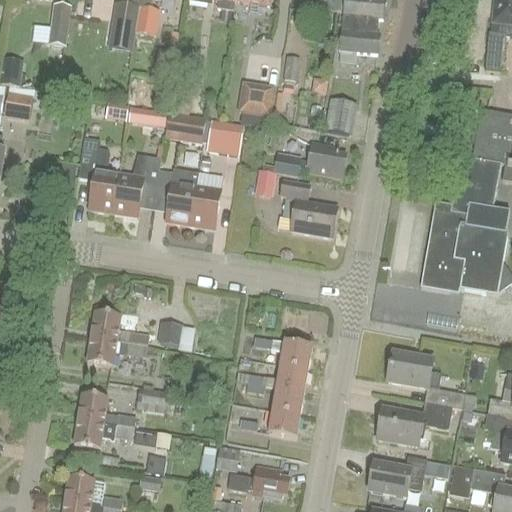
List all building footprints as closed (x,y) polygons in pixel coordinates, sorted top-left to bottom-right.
[(128,0),(128,8),(120,7),(114,51),(135,54),(137,36),(140,12),(141,1),(141,0),(128,0)] [(236,5),(237,0),(188,0),(188,4),(212,7),(212,2),(218,3),(217,12),(234,14),(235,5),(236,5)] [(272,0),(237,0),(236,5),(272,10),(272,0)] [(341,16),(342,0),(301,0),(300,11),(341,16)] [(382,23),(384,2),(379,2),(378,0),(344,0),(339,54),(377,58),(379,38),(376,38),(378,23),(382,23)] [(511,39),(511,0),(496,0),(495,12),(493,12),(491,36),(489,36),(485,75),(500,77),(504,39),(511,39)] [(67,50),(72,10),(54,8),(49,48),(67,50)] [(160,14),(140,12),(137,36),(156,38),(160,14)] [(180,36),(171,35),(169,52),(178,53),(180,36)] [(179,55),(164,53),(162,71),(177,72),(179,55)] [(297,85),(300,61),(286,60),(283,83),(297,85)] [(0,87),(21,91),(25,65),(3,62),(0,83),(0,87)] [(72,85),(64,84),(62,96),(70,97),(72,85)] [(244,85),(238,116),(271,122),(276,91),(244,85)] [(177,116),(189,118),(192,95),(181,93),(177,116)] [(0,186),(5,155),(0,154),(3,139),(0,139),(0,123),(1,116),(5,116),(4,118),(29,122),(32,101),(7,97),(7,103),(3,103),(4,100),(0,99),(0,186)] [(325,134),(349,138),(355,106),(330,102),(325,134)] [(112,106),(101,104),(99,119),(109,121),(112,106)] [(127,125),(129,109),(121,108),(119,124),(127,125)] [(147,113),(132,110),(130,122),(146,124),(147,113)] [(511,118),(481,113),(478,127),(475,127),(471,147),(475,148),(472,163),(501,168),(505,168),(502,184),(511,185),(511,118)] [(202,149),(206,122),(170,116),(166,143),(202,149)] [(245,129),(214,124),(208,155),(239,160),(245,129)] [(256,139),(257,130),(248,128),(247,137),(256,139)] [(114,217),(120,178),(107,176),(110,157),(108,154),(99,152),(100,145),(85,142),(78,182),(94,184),(89,214),(114,217)] [(276,169),(276,170),(274,176),(276,176),(298,180),(300,172),(307,173),(307,175),(342,181),(346,158),(338,156),(339,151),(312,146),(309,165),(301,164),(301,162),(278,157),(276,169)] [(161,163),(147,161),(139,159),(132,180),(120,178),(114,217),(138,221),(143,192),(156,195),(161,163)] [(511,279),(503,267),(508,236),(506,235),(510,215),(493,212),(501,168),(472,163),(460,160),(452,208),(435,206),(421,291),(449,296),(450,291),(498,299),(498,298),(511,287),(511,279)] [(202,171),(210,172),(211,163),(203,162),(202,171)] [(263,166),(262,174),(274,176),(276,170),(276,169),(263,166)] [(190,230),(197,191),(199,177),(175,173),(166,226),(190,230)] [(260,174),(257,195),(273,197),(276,176),(274,176),(262,174),(260,174)] [(199,180),(190,230),(215,234),(223,183),(199,180)] [(331,242),(337,211),(297,205),(298,203),(307,204),(310,188),(283,184),(281,200),(286,201),(283,220),(294,222),(292,235),(331,242)] [(0,331),(11,333),(16,307),(0,304),(0,331)] [(150,338),(119,334),(121,320),(95,316),(91,342),(148,350),(150,338)] [(250,321),(249,329),(258,330),(259,322),(250,321)] [(192,356),(196,333),(163,328),(160,347),(179,350),(179,354),(192,356)] [(147,359),(148,350),(91,342),(87,367),(113,371),(115,357),(147,362),(147,359)] [(309,374),(313,352),(256,343),(255,352),(282,358),(280,370),(309,374)] [(148,350),(147,359),(155,360),(156,351),(148,350)] [(430,376),(433,363),(393,356),(388,385),(428,392),(425,407),(463,413),(465,398),(439,394),(442,378),(430,376)] [(482,383),(484,370),(472,368),(470,381),(482,383)] [(304,397),(309,374),(280,370),(277,392),(304,397)] [(250,379),(239,377),(238,385),(248,387),(250,379)] [(491,402),(488,418),(511,422),(511,378),(508,377),(503,405),(491,402)] [(264,398),(265,390),(248,387),(247,395),(264,398)] [(167,418),(170,397),(140,392),(136,413),(167,418)] [(300,419),(304,397),(277,392),(273,415),(300,419)] [(137,421),(106,416),(108,403),(82,398),(78,424),(135,433),(137,421)] [(477,401),(466,399),(466,398),(465,398),(463,413),(462,417),(464,417),(474,419),(477,401)] [(449,433),(450,426),(461,428),(464,417),(462,417),(463,413),(425,407),(423,419),(383,412),(378,443),(418,450),(421,428),(449,433)] [(296,443),(300,419),(273,415),(269,438),(296,443)] [(511,422),(488,418),(485,433),(494,435),(491,452),(504,455),(502,466),(511,467),(511,422)] [(133,444),(135,433),(78,424),(74,449),(100,453),(102,442),(115,444),(115,441),(133,444)] [(257,436),(259,427),(241,424),(240,433),(257,436)] [(162,450),(163,439),(136,435),(134,448),(156,451),(156,449),(162,450)] [(237,475),(241,453),(220,449),(216,472),(237,475)] [(212,485),(217,453),(205,451),(199,482),(212,485)] [(100,458),(99,466),(119,470),(121,461),(100,458)] [(165,479),(167,462),(149,459),(147,476),(165,479)] [(422,493),(427,464),(408,461),(405,472),(374,467),(369,495),(406,501),(408,490),(422,493)] [(447,469),(437,467),(434,483),(444,484),(447,469)] [(286,498),(289,481),(282,480),(283,474),(256,470),(254,483),(231,479),(229,493),(247,497),(247,494),(252,495),(252,498),(264,500),(265,494),(286,498)] [(506,479),(474,473),(455,470),(450,499),(469,502),(471,493),(498,498),(495,511),(511,511),(511,492),(504,491),(506,479)] [(160,494),(162,482),(141,479),(139,491),(160,494)] [(69,481),(65,506),(91,510),(91,509),(95,485),(69,481)] [(211,506),(219,508),(221,494),(213,492),(211,506)] [(105,500),(103,511),(104,511),(122,511),(124,503),(105,500)]
